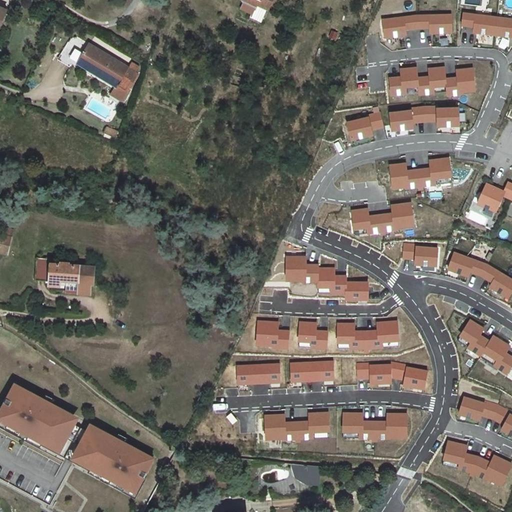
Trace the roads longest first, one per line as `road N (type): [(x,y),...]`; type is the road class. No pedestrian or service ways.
road 1 (residential): [(474,143),(425,141),(358,154),(327,172),(301,221),(301,231),(381,269),(406,292)]
road 2 (residential): [(222,403),(381,395),(442,404)]
road 3 (residential): [(474,143),(503,74),(499,56),(376,57)]
road 4 (residential): [(276,307),(378,309),(406,292)]
road 5 (residential): [(406,292),(441,350),(442,404)]
